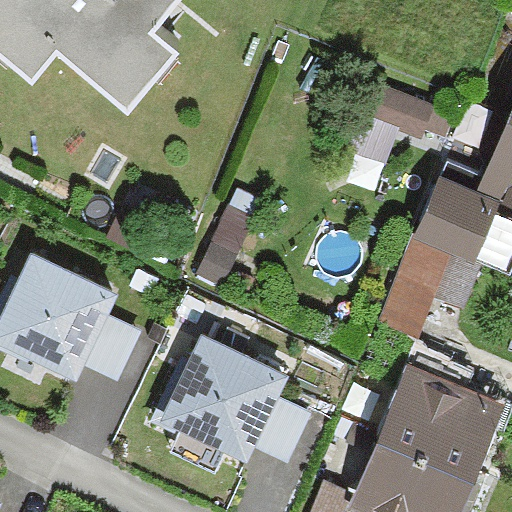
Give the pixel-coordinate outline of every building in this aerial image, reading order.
[(0,0),(0,30),(31,57),(56,28),(130,91),(180,33),(152,10),(160,0),(0,0)] [(383,111),(443,127),(451,96),(391,81),(383,111)] [(511,87),(474,181),(511,196),(511,87)] [(128,277),(45,243),(36,265),(19,258),(0,304),(0,323),(93,362),(128,277)] [(297,358),(214,324),(205,346),(188,339),(162,402),(262,443),(297,358)] [(457,511),(504,395),(403,355),(345,500),(375,511),(457,511)] [(0,511),(4,511),(15,486),(0,479),(0,511)]
